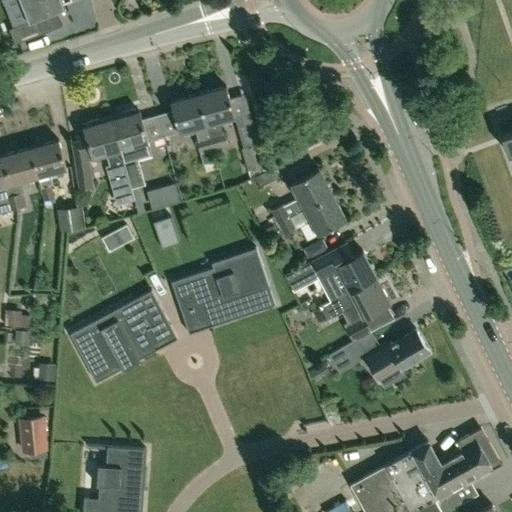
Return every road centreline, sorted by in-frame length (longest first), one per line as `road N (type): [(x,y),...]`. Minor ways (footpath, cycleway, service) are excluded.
road 1 (secondary): [(511,384),(416,185),(354,30)]
road 2 (residential): [(274,0),(113,47)]
